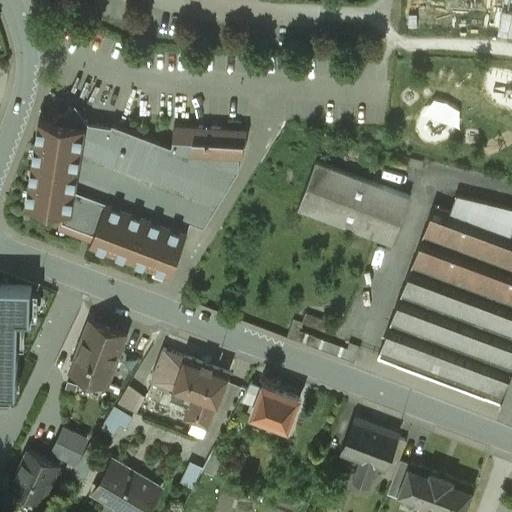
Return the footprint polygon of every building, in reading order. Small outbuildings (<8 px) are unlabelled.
[(74,109),(36,137),(26,202),(64,208),(72,209),(86,123),(84,123),(74,109)] [(172,144),(112,122),(111,125),(89,121),(86,123),(72,209),(64,208),(63,215),(59,224),(62,225),(63,222),(92,234),(107,195),(188,226),(191,219),(204,224),(239,167),(239,153),(243,153),(244,141),(246,142),(247,127),(174,124),(173,138),(174,138),(172,144)] [(410,195),(316,160),(298,207),(392,242),(410,195)] [(188,226),(107,195),(92,234),(90,239),(171,270),(188,226)] [(511,229),(511,208),(456,195),(450,210),(511,233),(511,229)] [(450,210),(434,204),(378,354),(511,403),(511,410),(511,414),(511,233),(450,210)] [(0,389),(17,390),(19,316),(31,317),(32,284),(0,283),(0,389)] [(127,331),(90,317),(70,370),(107,384),(127,331)] [(229,370),(186,353),(186,354),(163,346),(151,379),(192,394),(184,416),(208,424),(216,403),(217,403),(229,370)] [(263,384),(251,379),(241,397),(256,403),(263,384)] [(130,383),(121,400),(138,409),(147,392),(130,383)] [(299,396),(264,383),(263,384),(256,403),(252,412),(270,419),(268,425),(284,431),(286,425),(287,425),(299,396)] [(132,415),(114,404),(102,425),(114,432),(120,422),(126,426),(132,415)] [(398,432),(355,416),(342,450),(361,457),(353,479),(369,485),(377,463),(384,466),(385,466),(397,435),(398,432)] [(64,423),(48,457),(74,469),(90,435),(64,423)] [(397,435),(385,466),(384,466),(381,472),(392,476),(406,439),(397,435)] [(59,463),(28,448),(11,485),(41,499),(59,463)] [(220,461),(210,456),(203,469),(213,474),(220,461)] [(152,479),(115,457),(112,458),(94,488),(97,493),(128,511),(145,511),(148,507),(147,504),(149,504),(153,497),(153,495),(159,485),(151,480),(152,479)] [(190,459),(181,479),(193,484),(202,465),(190,459)] [(463,511),(474,484),(410,460),(397,494),(421,503),(417,511),(437,511),(438,510),(444,511),(463,511)]
